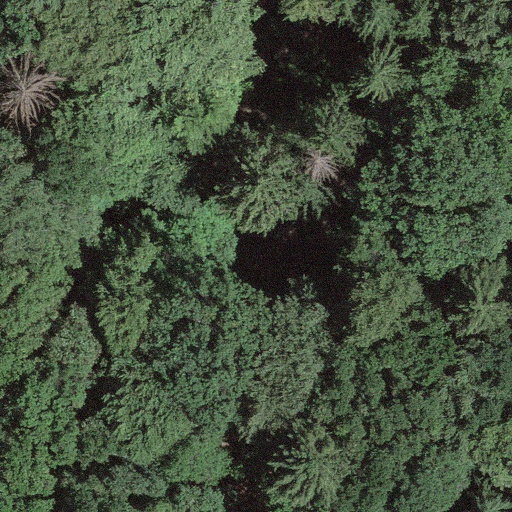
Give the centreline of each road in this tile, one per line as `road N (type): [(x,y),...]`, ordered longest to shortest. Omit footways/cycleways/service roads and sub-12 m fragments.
road 1 (track): [(198,511),(232,414),(243,0)]
road 2 (track): [(232,414),(511,1)]
